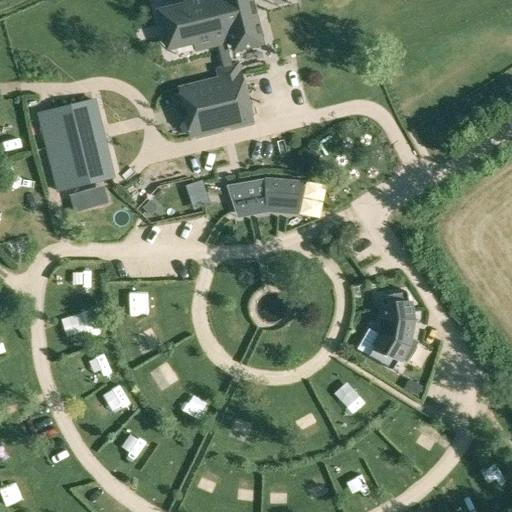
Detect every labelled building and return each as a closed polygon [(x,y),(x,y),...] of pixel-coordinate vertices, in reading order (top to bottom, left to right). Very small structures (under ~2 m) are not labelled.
[(178,0),(161,5),(175,60),(233,45),(235,54),(262,47),(249,0),(178,0)] [(181,86),(193,136),(253,121),(239,72),(181,86)] [(95,100),(38,114),(57,193),(114,179),(95,100)] [(228,184),(237,212),(265,206),(298,209),(304,181),(264,177),(228,184)] [(101,188),(66,198),(71,215),(106,205),(101,188)] [(157,209),(157,205),(151,199),(144,207),(152,215),(157,209)] [(179,224),(186,247),(212,240),(212,239),(229,234),(223,212),(179,224)] [(374,347),(369,356),(392,370),(399,359),(406,363),(418,342),(409,336),(412,320),(407,291),(380,296),(384,320),(381,336),(374,347)] [(156,310),(168,335),(197,321),(185,296),(156,310)] [(422,388),(409,380),(404,389),(417,397),(422,388)]
